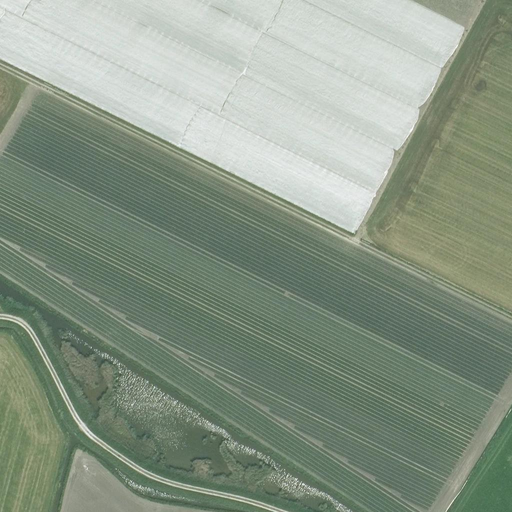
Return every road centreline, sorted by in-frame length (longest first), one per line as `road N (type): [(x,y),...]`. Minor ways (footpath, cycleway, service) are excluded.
road 1 (track): [(511,319),(0,66)]
road 2 (track): [(279,511),(172,484),(107,448),(77,420),(27,327),(7,317)]
